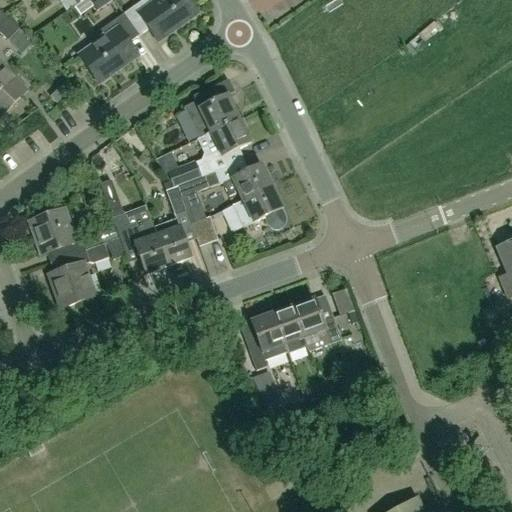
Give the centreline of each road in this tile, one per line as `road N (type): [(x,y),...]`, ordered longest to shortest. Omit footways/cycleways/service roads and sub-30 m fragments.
road 1 (residential): [(36,360),(348,251)]
road 2 (residential): [(0,195),(244,29)]
road 3 (residential): [(459,511),(415,431),(348,251)]
road 4 (residential): [(348,251),(244,29)]
road 5 (residential): [(348,251),(511,188)]
